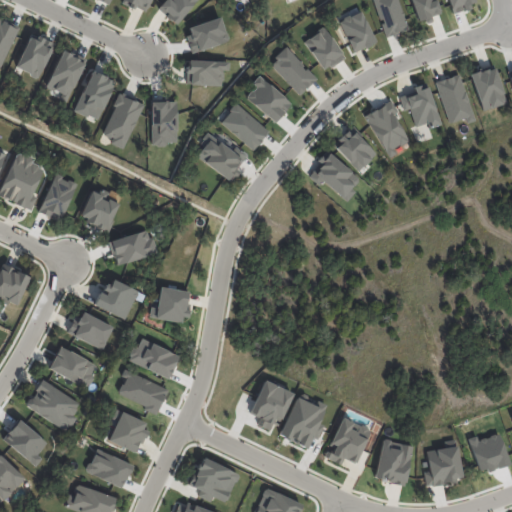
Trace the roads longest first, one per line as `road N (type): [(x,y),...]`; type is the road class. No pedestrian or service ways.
road 1 (residential): [(504,20),(352,81),(259,180),(222,270),(196,394),(140,511)]
road 2 (residential): [(184,420),(369,508),(468,508),(511,491)]
road 3 (residential): [(0,388),(67,268)]
road 4 (residential): [(142,55),(31,0)]
